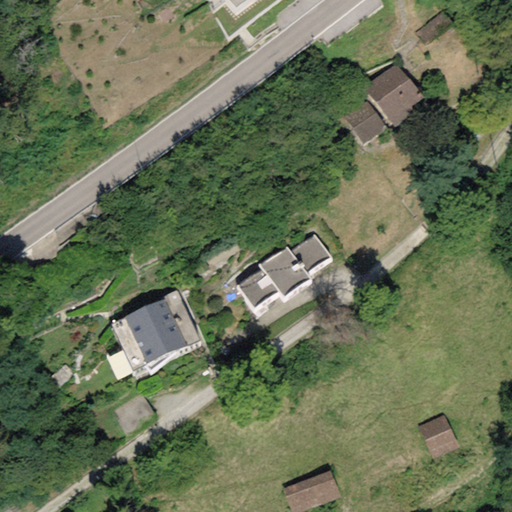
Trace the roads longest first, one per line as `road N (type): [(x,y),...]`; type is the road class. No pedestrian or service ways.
road 1 (track): [(44,511),(405,250),(511,131)]
road 2 (tertiary): [(0,250),(340,0)]
